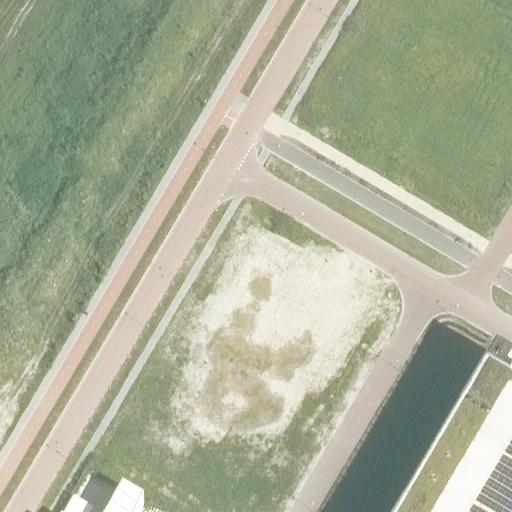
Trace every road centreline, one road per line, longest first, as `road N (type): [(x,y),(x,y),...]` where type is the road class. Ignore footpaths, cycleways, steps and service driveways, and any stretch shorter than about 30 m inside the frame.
road 1 (tertiary): [(225,168),(20,511)]
road 2 (unclassified): [(466,308),(225,168)]
road 3 (unclassified): [(339,511),(466,308)]
road 4 (tertiary): [(326,0),(225,168)]
